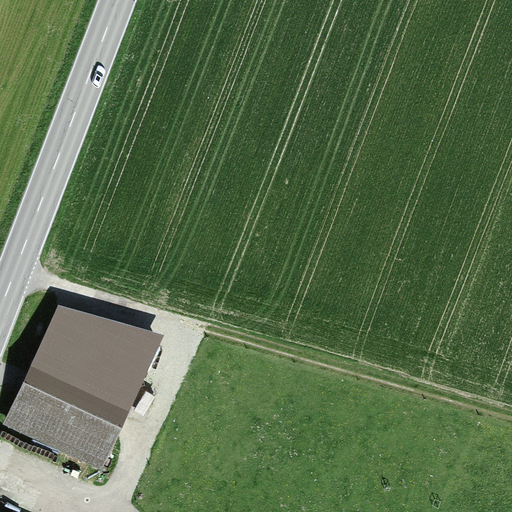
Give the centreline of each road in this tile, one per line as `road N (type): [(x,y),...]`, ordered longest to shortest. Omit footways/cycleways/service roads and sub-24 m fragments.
road 1 (track): [(511,417),(12,278)]
road 2 (primary): [(0,311),(118,0)]
